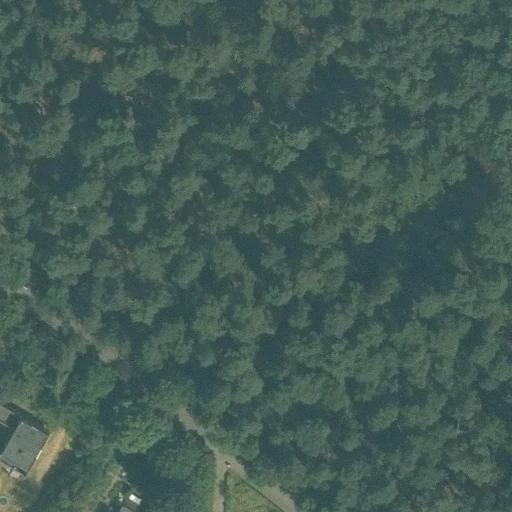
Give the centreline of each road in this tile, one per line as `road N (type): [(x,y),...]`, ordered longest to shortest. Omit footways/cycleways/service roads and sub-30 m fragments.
road 1 (unclassified): [(302,511),(0,272)]
road 2 (track): [(511,189),(267,0)]
road 3 (track): [(361,511),(511,249)]
road 4 (track): [(134,0),(0,230)]
